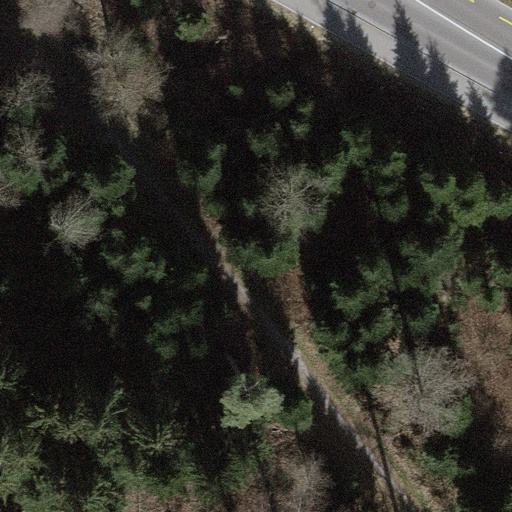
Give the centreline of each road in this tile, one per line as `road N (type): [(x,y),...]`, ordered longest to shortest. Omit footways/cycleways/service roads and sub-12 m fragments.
road 1 (track): [(410,511),(268,322),(0,12)]
road 2 (secondary): [(511,66),(406,0)]
